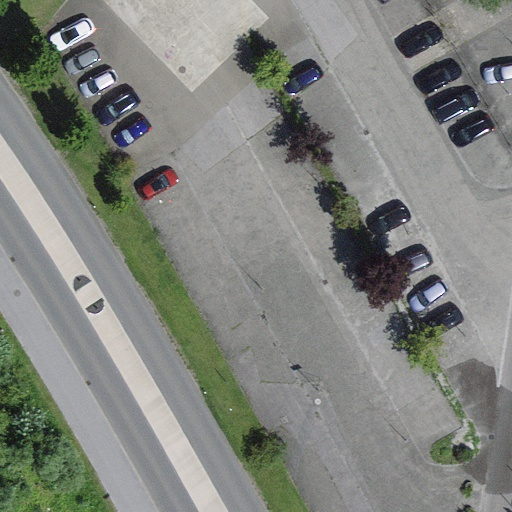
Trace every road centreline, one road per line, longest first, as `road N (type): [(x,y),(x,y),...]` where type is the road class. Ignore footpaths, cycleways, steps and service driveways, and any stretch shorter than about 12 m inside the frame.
road 1 (unknown): [(478,511),(398,425),(216,148),(167,54),(170,0)]
road 2 (secondary): [(0,157),(213,511)]
road 3 (unknown): [(389,0),(511,155)]
